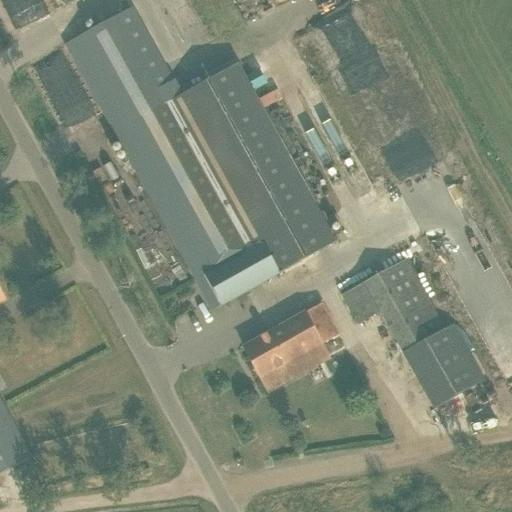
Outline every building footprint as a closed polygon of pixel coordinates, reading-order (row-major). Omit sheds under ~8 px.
[(181,96),(133,8),(66,45),(115,134),(116,133),(214,310),(221,306),(221,307),(236,299),(245,294),(334,244),(235,66),(181,96)] [(400,263),(364,283),(340,297),(357,326),(380,313),(434,409),(476,386),(406,260),(400,263)] [(0,474),(31,458),(0,401),(0,303),(6,300),(0,289),(0,474)] [(248,300),(245,294),(236,299),(240,305),(248,300)] [(322,304),(244,348),(261,379),(339,336),(322,304)]
